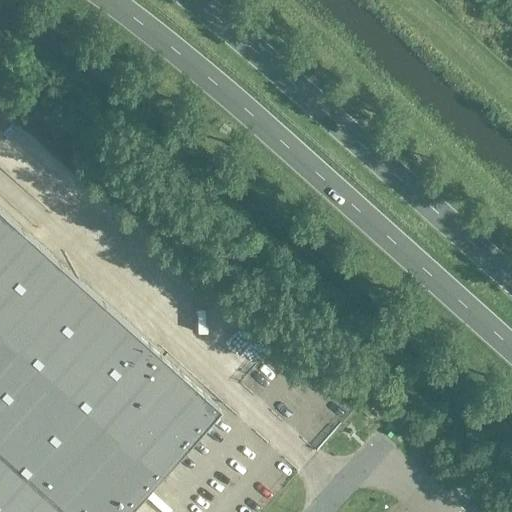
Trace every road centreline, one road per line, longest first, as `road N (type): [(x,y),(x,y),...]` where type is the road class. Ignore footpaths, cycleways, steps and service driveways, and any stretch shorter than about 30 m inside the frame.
road 1 (trunk): [(115,0),(181,45),(511,344)]
road 2 (trunk): [(511,280),(191,0)]
road 3 (unclassified): [(322,511),(362,474),(400,472),(448,511)]
